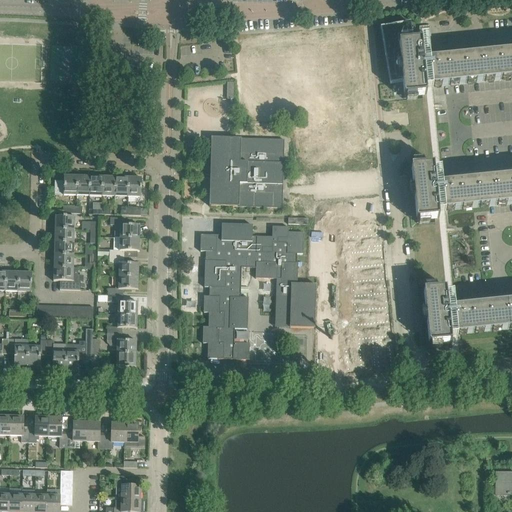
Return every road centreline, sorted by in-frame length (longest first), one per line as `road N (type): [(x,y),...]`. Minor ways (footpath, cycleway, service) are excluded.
road 1 (residential): [(161,397),(160,163),(44,159),(36,173),(32,248),(0,251)]
road 2 (tertiary): [(426,387),(252,400),(161,397)]
road 3 (residential): [(391,173),(408,336),(426,387)]
road 4 (tertiary): [(161,397),(0,393)]
road 5 (unclassified): [(313,9),(171,14)]
